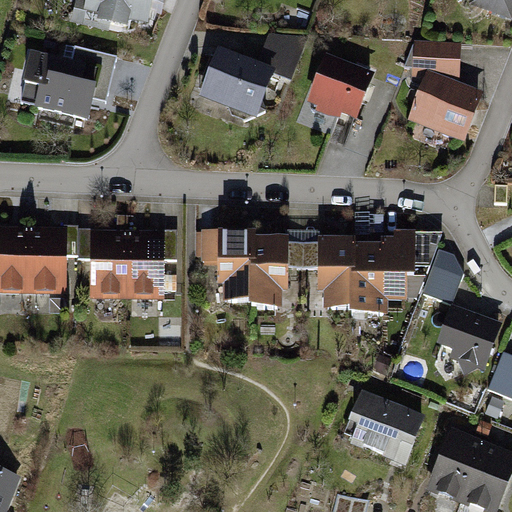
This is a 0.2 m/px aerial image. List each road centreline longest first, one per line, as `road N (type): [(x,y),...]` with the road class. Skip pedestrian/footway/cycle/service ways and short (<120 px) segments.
road 1 (residential): [(132,181),(409,193),(459,207)]
road 2 (residential): [(132,181),(145,121),(193,0)]
road 3 (residential): [(0,179),(132,181)]
road 4 (residential): [(511,88),(459,207)]
